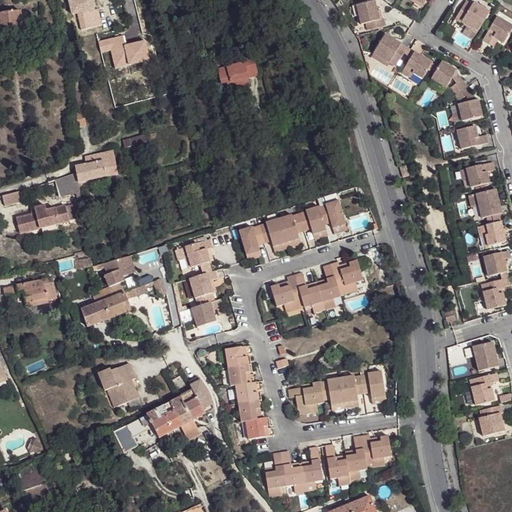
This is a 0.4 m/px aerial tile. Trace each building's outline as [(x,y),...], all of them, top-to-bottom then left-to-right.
[(414,0),(407,0),(421,8),(423,5),(414,0)] [(377,20),(373,2),(355,6),(359,25),(364,24),(366,31),(384,27),(383,19),(377,20)] [(471,6),(465,3),(454,21),(461,25),(462,23),(477,31),(488,13),(473,4),(471,6)] [(101,27),(97,10),(77,15),(81,32),(101,27)] [(0,37),(23,35),(22,24),(21,15),(20,12),(0,15),(0,37)] [(511,29),(511,28),(496,18),(482,42),(488,45),(493,38),(503,45),(511,29)] [(406,48),(385,35),(372,54),(388,64),(385,68),(391,72),(402,54),(406,48)] [(409,50),(405,56),(409,59),(413,53),(409,50)] [(409,59),(400,73),(408,78),(411,73),(421,79),(430,64),(413,53),(409,59)] [(372,54),(370,58),(385,68),(388,64),(372,54)] [(245,60),(246,65),(250,81),(258,79),(253,58),(245,60)] [(450,79),(454,73),(455,70),(441,62),(430,79),(444,88),(450,79)] [(247,82),(243,66),(216,72),(222,94),(248,88),(247,82)] [(450,79),(454,85),(460,80),(454,73),(450,79)] [(448,89),(454,95),(465,87),(460,80),(454,85),(448,89)] [(465,87),(454,95),(458,101),(463,97),(469,92),(465,87)] [(469,92),(463,97),(467,102),(476,100),(469,92)] [(476,100),(467,102),(457,105),(461,121),(481,116),(477,100),(476,100)] [(85,129),(82,117),(75,118),(77,130),(85,129)] [(487,143),(485,136),(477,138),(474,127),(456,132),(460,150),(487,143)] [(143,137),(121,141),(123,148),(144,144),(143,137)] [(265,160),(262,148),(256,150),(259,162),(265,160)] [(77,169),(77,174),(80,185),(120,175),(115,151),(86,158),(88,165),(77,169)] [(494,170),(492,163),(465,169),(470,188),(488,183),(486,172),(494,170)] [(398,168),(400,178),(406,176),(403,166),(398,168)] [(77,174),(55,182),(61,197),(80,191),(80,185),(77,174)] [(481,218),(488,217),(496,215),(494,207),(499,206),(495,190),(475,194),(481,218)] [(4,210),(22,204),(19,194),(1,199),(4,210)] [(332,226),(334,231),(347,227),(340,203),(327,207),(327,208),(321,210),(325,224),(331,223),(332,226)] [(73,205),(66,207),(70,222),(77,220),(73,205)] [(66,207),(56,210),(60,225),(70,222),(66,207)] [(36,216),(41,230),(60,225),(56,210),(47,213),(46,208),(35,211),(35,212),(36,216)] [(325,224),(321,210),(321,209),(307,213),(307,214),(301,216),(305,231),(312,228),(313,231),(314,237),(328,233),(326,227),(325,224)] [(33,217),(17,221),(21,236),(41,230),(36,216),(33,217)] [(305,231),(301,216),(293,218),(293,217),(280,221),(288,246),(300,242),(298,236),(298,233),(305,231)] [(288,246),(280,221),(267,225),(267,226),(260,228),(265,242),(272,241),(273,243),(274,250),(288,246)] [(498,222),(490,224),(477,226),(479,237),(486,236),(487,246),(506,241),(501,222),(498,222)] [(347,227),(334,231),(336,236),(349,232),(347,227)] [(265,242),(260,228),(254,230),(254,229),(240,233),(249,263),(263,259),(259,247),(259,244),(265,242)] [(329,238),(328,233),(314,237),(316,243),(329,238)] [(207,242),(182,250),(185,261),(188,270),(208,264),(204,252),(209,251),(207,242)] [(302,247),(300,242),(288,246),(289,251),(302,247)] [(289,251),(288,246),(274,250),(276,255),(289,251)] [(182,250),(174,253),(178,263),(185,261),(182,250)] [(488,275),(498,273),(506,271),(503,259),(509,258),(508,251),(484,256),(488,275)] [(121,262),(95,269),(93,270),(94,274),(106,270),(108,278),(105,278),(110,290),(121,286),(125,285),(121,277),(134,272),(129,260),(121,262)] [(92,269),(91,261),(75,264),(76,272),(92,269)] [(340,290),(357,284),(364,282),(358,262),(349,265),(350,268),(341,271),(340,268),(339,264),(333,266),(340,290)] [(342,298),(340,290),(333,266),(324,269),(327,281),(329,285),(319,288),(323,304),(334,300),(342,298)] [(219,281),(217,272),(190,281),(196,300),(215,295),(212,283),(216,282),(219,281)] [(313,307),(323,304),(319,288),(309,291),(307,287),(304,275),(295,277),(303,301),(305,309),(313,307)] [(278,309),(285,307),(303,301),(295,277),(288,280),(289,284),(290,287),(281,290),(280,286),(272,289),(278,309)] [(508,278),(500,280),(481,284),(487,309),(505,305),(501,287),(510,285),(508,278)] [(168,294),(162,280),(153,284),(155,288),(159,297),(161,296),(168,294)] [(53,281),(2,290),(6,299),(23,295),(25,306),(47,302),(56,301),(53,281)] [(360,293),(357,284),(340,290),(342,298),(360,293)] [(87,330),(111,320),(103,304),(125,295),(121,286),(110,290),(93,296),(96,306),(80,312),(87,330)] [(143,288),(134,292),(136,297),(145,293),(143,288)] [(134,292),(125,295),(127,301),(136,297),(134,292)] [(103,304),(111,320),(131,312),(127,301),(125,295),(103,304)] [(215,295),(196,300),(198,307),(217,301),(215,295)] [(198,307),(192,309),(198,328),(218,322),(214,312),(213,309),(219,308),(220,311),(222,317),(229,315),(224,299),(217,301),(198,307)] [(336,308),(334,300),(323,304),(326,312),(336,308)] [(287,315),(305,309),(303,301),(285,307),(287,315)] [(47,302),(25,306),(25,310),(47,307),(47,302)] [(326,312),(323,304),(313,307),(315,315),(326,312)] [(451,312),(442,315),(445,324),(454,321),(451,312)] [(497,360),(493,343),(473,348),(479,372),(493,369),(491,361),(497,360)] [(227,351),(230,370),(251,367),(249,356),(254,356),(252,347),(227,351)] [(289,360),(277,364),(280,370),(291,367),(289,360)] [(251,367),(230,370),(232,388),(237,387),(258,384),(257,376),(252,377),(251,367)] [(0,385),(9,381),(3,368),(0,369),(0,371),(3,378),(0,378),(0,385)] [(128,386),(130,384),(132,384),(126,369),(118,372),(108,377),(107,375),(94,381),(102,398),(104,397),(109,395),(116,412),(136,403),(131,392),(128,386)] [(382,372),(327,380),(330,407),(359,404),(358,397),(372,395),(373,401),(386,400),(382,372)] [(499,383),(497,374),(470,381),(476,407),(494,402),(491,385),(499,383)] [(197,394),(182,402),(193,422),(213,412),(209,403),(204,405),(203,402),(209,399),(198,383),(194,386),(197,394)] [(258,384),(237,387),(240,406),(261,403),(259,392),(264,391),(263,383),(258,384)] [(324,405),(321,383),(313,384),(314,389),(304,390),(303,389),(289,391),(290,398),(300,397),(302,410),(316,408),(316,406),(324,405)] [(109,395),(104,397),(112,414),(116,412),(109,395)] [(182,402),(181,400),(147,418),(153,430),(155,435),(159,441),(180,429),(187,443),(201,437),(197,431),(193,422),(182,402)] [(263,413),(261,403),(240,406),(243,425),(247,424),(268,421),(267,413),(263,413)] [(359,404),(330,407),(331,413),(360,409),(359,404)] [(503,414),(501,407),(480,412),(482,419),(479,420),(484,438),(505,433),(501,414),(503,414)] [(153,430),(147,418),(126,428),(133,440),(144,435),(153,430)] [(270,430),(268,421),(247,424),(250,441),(275,437),(274,430),(270,430)] [(133,440),(126,428),(112,436),(123,458),(137,449),(133,440)] [(147,439),(155,435),(153,430),(144,435),(147,439)] [(123,458),(112,436),(104,440),(119,468),(126,465),(123,458)] [(363,438),(367,462),(393,458),(389,437),(382,439),(382,440),(382,443),(371,445),(371,442),(370,437),(363,438)] [(368,471),(367,462),(363,438),(355,440),(357,452),(358,456),(349,458),(349,462),(350,474),(368,471)] [(38,440),(33,442),(30,450),(32,455),(36,453),(37,456),(43,453),(38,440)] [(351,480),(350,474),(349,462),(337,463),(337,460),(334,447),(326,448),(332,481),(341,480),(342,482),(351,480)] [(307,489),(317,487),(317,484),(324,483),(318,449),(310,450),(312,463),(313,467),(303,469),(307,489)] [(40,465),(43,475),(83,458),(80,450),(40,465)] [(296,491),(307,489),(303,469),(293,470),(292,466),(290,453),(283,455),(288,488),(295,487),(296,491)] [(280,489),(288,488),(283,455),(275,456),(276,468),(277,473),(267,474),(270,495),(280,493),(280,489)] [(15,473),(18,483),(43,475),(40,465),(15,473)] [(43,475),(18,483),(21,495),(28,493),(33,510),(58,502),(56,493),(50,495),(43,475)] [(373,511),(369,500),(348,509),(349,511),(373,511)]
